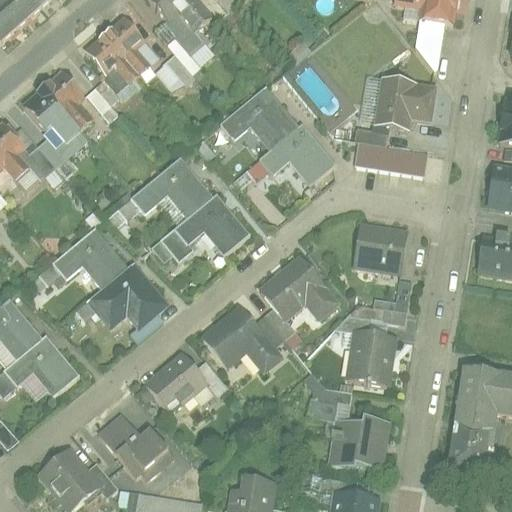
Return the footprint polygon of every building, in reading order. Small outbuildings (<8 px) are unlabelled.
[(7,0),(0,6),(0,41),(49,0),(7,0)] [(199,0),(150,0),(138,10),(197,81),(220,63),(200,38),(213,27),(194,4),(199,0)] [(445,27),(449,0),(395,0),(393,18),(445,27)] [(138,45),(121,26),(85,59),(104,80),(113,73),(129,91),(147,75),(128,54),(138,45)] [(81,100),(61,75),(20,109),(41,134),(48,128),(66,149),(90,129),(72,107),(81,100)] [(378,85),(373,133),(405,136),(406,125),(431,127),(435,96),(410,93),(411,88),(378,85)] [(302,132),(299,134),(265,94),(219,132),(233,148),(250,134),(270,158),(260,166),(272,181),(289,168),(309,192),(334,171),(302,132)] [(511,111),(502,110),(497,148),(511,150),(511,111)] [(21,152),(1,129),(0,129),(0,171),(13,187),(25,176),(12,161),(21,152)] [(357,149),(354,169),(424,179),(427,159),(357,149)] [(216,201),(213,204),(179,163),(133,201),(147,218),(164,203),(184,228),(174,236),(187,251),(203,237),(223,261),(248,240),(216,201)] [(511,178),(491,175),(486,212),(511,216),(511,178)] [(135,269),(132,272),(98,231),(52,269),(65,286),(83,271),(103,296),(93,304),(105,319),(122,305),(141,329),(167,308),(135,269)] [(355,270),(402,278),(408,242),(362,234),(355,270)] [(511,250),(478,245),(473,278),(511,283),(511,250)] [(337,311),(301,265),(262,295),(282,322),(301,308),(316,327),(337,311)] [(372,302),(368,323),(403,330),(411,287),(398,284),(393,306),(372,302)] [(46,343),(43,345),(9,304),(0,311),(0,352),(14,369),(4,377),(16,392),(33,378),(53,402),(78,381),(46,343)] [(241,313),(201,343),(225,373),(244,358),(261,380),(281,363),(241,313)] [(377,389),(385,343),(354,338),(346,384),(377,389)] [(206,388),(186,361),(151,388),(171,415),(206,388)] [(511,380),(456,373),(443,471),(478,476),(485,424),(511,427),(511,380)] [(122,420),(96,438),(113,461),(121,456),(138,479),(164,461),(146,435),(137,442),(122,420)] [(0,452),(2,455),(15,447),(1,424),(0,424),(0,452)] [(336,428),(328,473),(367,480),(375,435),(336,428)] [(41,477),(67,511),(74,511),(95,497),(67,458),(41,477)] [(264,511),(268,484),(233,479),(228,511),(264,511)] [(366,511),(368,501),(334,496),(331,511),(366,511)] [(200,511),(201,508),(139,498),(136,511),(200,511)]
